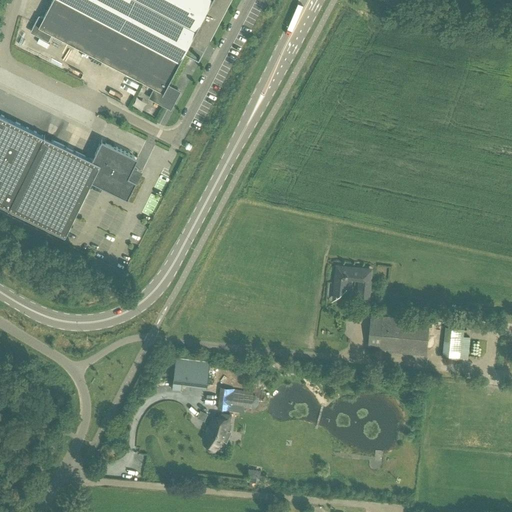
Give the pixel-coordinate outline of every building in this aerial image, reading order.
[(52,0),(44,17),(42,16),(38,18),(32,29),(33,33),(45,39),(50,38),(52,33),(154,87),(150,95),(151,99),(168,108),(173,107),(179,94),(178,89),(168,84),(190,42),(199,47),(202,42),(207,44),(230,0),(52,0)] [(0,203),(65,236),(92,181),(128,198),(136,182),(139,176),(131,172),(134,166),(134,165),(138,157),(102,140),(92,159),(0,114),(0,203)] [(367,303),(371,269),(337,266),(334,299),(344,291),(346,278),(360,279),(359,292),(367,303)] [(426,355),(430,320),(383,315),(384,308),(371,307),(371,314),(370,320),(367,349),(426,355)] [(481,331),(482,320),(472,320),(471,331),(481,331)] [(442,356),(460,358),(468,358),(470,337),(463,336),(464,328),(445,326),(442,356)] [(481,355),(484,343),(478,341),(475,353),(481,355)] [(175,358),(172,389),(181,390),(181,383),(206,386),(209,362),(175,358)] [(234,388),(219,386),(217,409),(232,410),(234,388)] [(202,442),(206,446),(206,447),(205,447),(205,448),(205,449),(205,450),(205,451),(206,451),(206,452),(207,453),(208,454),(209,454),(210,454),(211,454),(212,454),(213,453),(214,453),(214,452),(221,444),(218,442),(222,433),(225,433),(226,423),(227,423),(228,418),(216,417),(216,421),(211,420),(207,429),(208,430),(206,433),(205,433),(202,442)] [(251,474),(251,481),(263,482),(264,476),(251,474)]
